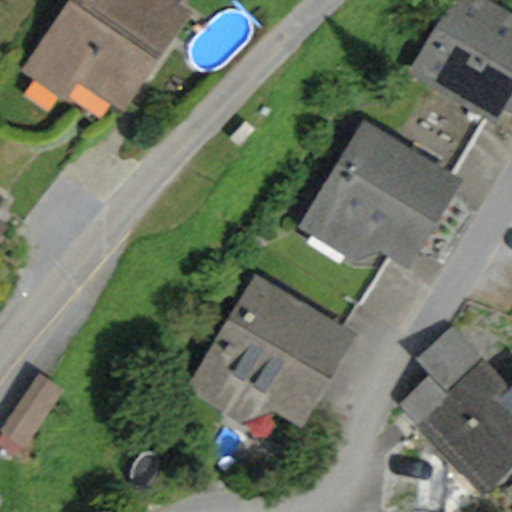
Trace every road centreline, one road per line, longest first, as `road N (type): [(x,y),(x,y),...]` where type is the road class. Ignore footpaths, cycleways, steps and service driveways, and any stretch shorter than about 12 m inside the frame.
road 1 (residential): [(0,352),(136,193),(321,0)]
road 2 (residential): [(511,190),(328,497),(309,511)]
